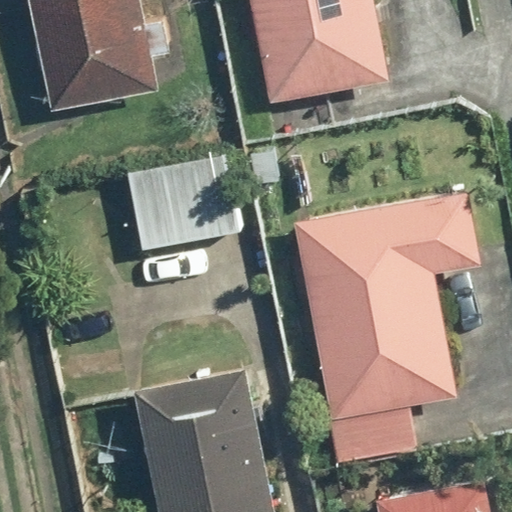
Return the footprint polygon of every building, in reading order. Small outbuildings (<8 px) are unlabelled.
[(31,0),(53,109),(160,87),(153,52),(175,48),(168,15),(147,19),(142,0),(31,0)] [(253,0),(273,102),(391,79),(376,0),(253,0)] [(229,151),(127,168),(141,245),(242,227),(229,151)] [(468,186),(296,219),(341,459),(419,444),(410,398),(458,389),(436,268),(482,259),(468,186)] [(279,511),(249,361),(133,384),(158,511),(279,511)] [(495,511),(488,474),(376,496),(379,511),(495,511)]
